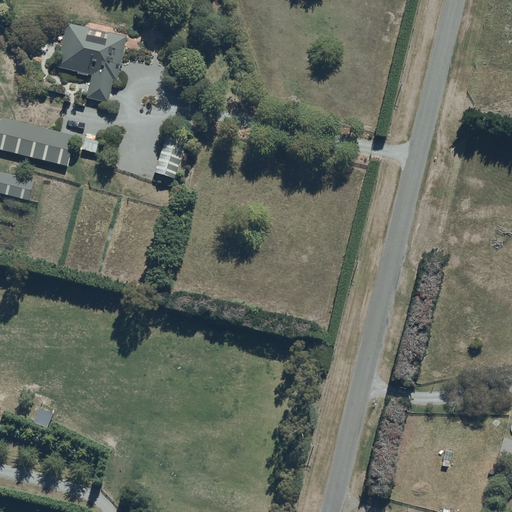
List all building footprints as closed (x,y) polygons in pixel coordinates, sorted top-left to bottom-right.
[(57,67),(92,75),(87,98),(108,103),(113,80),(116,81),(127,37),(67,23),(57,67)] [(0,149),(68,166),(75,136),(0,117),(0,149)] [(154,173),(174,180),(186,142),(167,136),(154,173)] [(82,149),(96,153),(99,142),(85,138),(82,149)] [(0,193),(29,201),(34,180),(0,171),(0,193)] [(56,410),(42,404),(33,424),(48,431),(54,418),(52,417),(56,410)]
